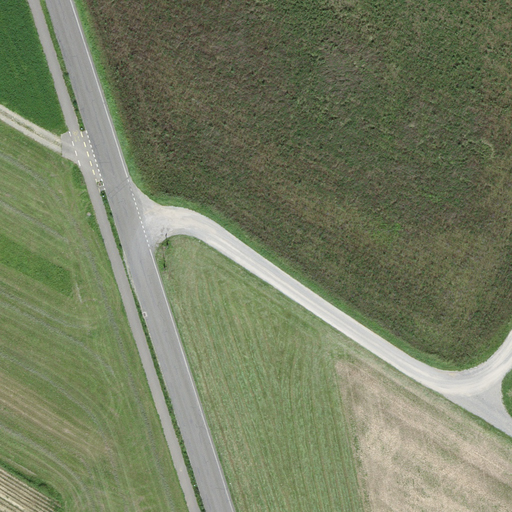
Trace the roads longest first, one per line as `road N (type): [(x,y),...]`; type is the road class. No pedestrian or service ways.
road 1 (tertiary): [(219,511),(59,0)]
road 2 (track): [(131,227),(187,221),(483,414)]
road 3 (track): [(107,150),(83,156),(0,105)]
